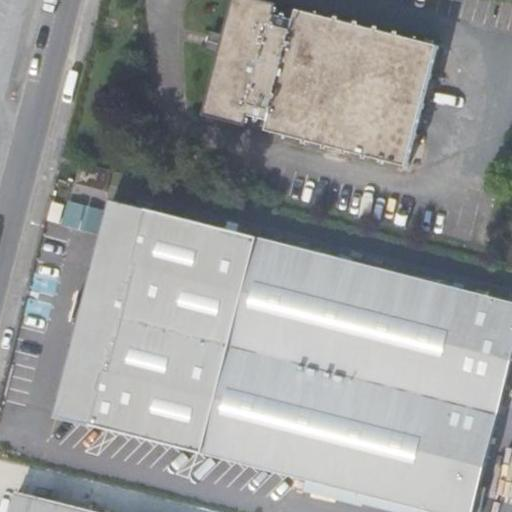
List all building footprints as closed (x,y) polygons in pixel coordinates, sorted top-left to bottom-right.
[(247,127),(249,116),(269,122),(267,132),(408,168),(438,47),(298,11),(295,21),(275,17),(278,6),(254,0),(235,0),(205,116),(247,127)] [(110,170),(80,162),(74,185),(104,192),(110,170)] [(470,511),(511,350),(511,302),(107,199),(52,411),(259,467),(410,506),(433,511),(470,511)] [(97,232),(104,209),(71,199),(64,222),(97,232)] [(91,511),(16,492),(10,511),(91,511)]
